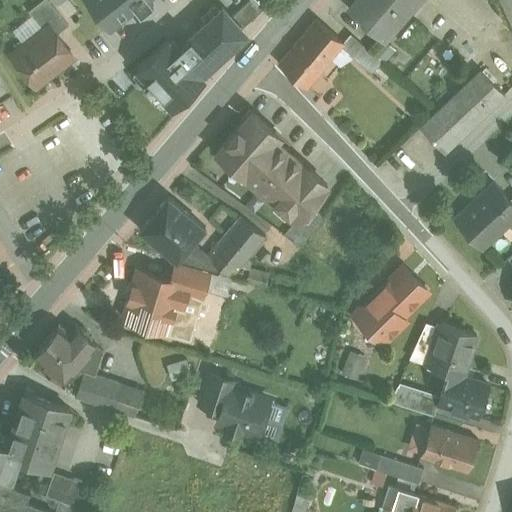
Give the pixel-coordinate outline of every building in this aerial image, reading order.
[(48,0),(42,0),(29,11),(44,30),(49,26),(57,35),(69,25),(48,0)] [(89,0),(110,26),(135,6),(139,10),(152,0),(89,0)] [(215,0),(222,8),(223,8),(232,19),(256,0),(215,0)] [(356,0),(349,8),(384,38),(416,0),(356,0)] [(176,50),(167,41),(137,67),(173,108),(210,64),(209,63),(218,56),(217,55),(225,48),(224,46),(233,38),(232,37),(241,29),(232,19),(223,8),(222,8),(176,50)] [(316,19),(279,63),(307,87),(342,48),(346,43),(344,42),(316,19)] [(44,30),(12,55),(37,85),(74,56),(57,35),(49,26),(44,30)] [(369,50),(351,34),(344,42),(346,43),(342,48),(372,74),(380,63),(367,51),(369,50)] [(482,70),(422,126),(446,151),(505,95),(482,70)] [(252,112),(218,151),(227,159),(233,159),(240,165),(235,171),(236,172),(241,166),(249,173),(249,178),(260,187),(290,153),(277,141),(281,136),(280,135),(279,135),(273,130),(274,130),(272,129),(252,112)] [(302,163),(290,153),(260,187),(276,202),(282,202),(287,206),(288,212),(297,220),(328,186),(310,170),(311,170),(309,169),(303,164),(302,163)] [(511,200),(495,183),(456,219),(482,248),(511,220),(511,200)] [(206,227),(169,196),(141,229),(178,260),(206,227)] [(313,208),(296,227),(308,237),(323,216),(313,208)] [(241,216),(199,267),(210,270),(232,277),(265,236),(241,216)] [(199,267),(178,260),(172,280),(189,285),(186,294),(201,299),(210,270),(199,267)] [(404,267),(377,294),(381,298),(359,320),(383,343),(406,321),(402,317),(428,291),(404,267)] [(269,274),(250,268),(247,281),(266,287),(269,274)] [(139,270),(124,318),(168,331),(175,306),(184,301),(186,294),(189,285),(172,280),(139,270)] [(352,282),(337,302),(344,307),(359,287),(352,282)] [(477,335),(442,323),(436,339),(435,338),(426,364),(449,372),(463,376),(477,335)] [(70,333),(61,325),(34,355),(65,381),(77,366),(87,354),(92,358),(100,348),(96,345),(98,344),(92,339),(92,335),(86,330),(81,330),(76,326),(70,333)] [(77,366),(65,381),(80,386),(84,372),(77,366)] [(122,384),(84,372),(80,386),(76,398),(113,410),(122,384)] [(236,381),(210,372),(199,404),(221,411),(229,386),(233,387),(236,381)] [(463,376),(449,372),(440,399),(439,404),(478,417),(488,384),(489,385),(489,384),(463,376)] [(233,387),(229,386),(221,411),(218,422),(226,425),(225,427),(241,432),(241,430),(257,435),(269,399),(233,387)] [(440,399),(398,386),(391,402),(435,415),(439,404),(440,399)] [(7,447),(0,444),(0,478),(11,482),(19,459),(48,469),(69,408),(25,393),(7,447)] [(478,439),(432,423),(421,455),(467,470),(478,439)] [(424,468),(381,455),(377,469),(420,483),(424,468)] [(385,476),(375,473),(372,483),(382,487),(385,476)] [(71,477),(69,483),(52,477),(46,495),(78,507),(86,482),(71,477)] [(11,482),(0,478),(0,511),(55,511),(56,511),(27,501),(31,490),(11,482)] [(409,511),(416,492),(389,484),(382,506),(401,511),(409,511)] [(46,495),(31,490),(27,501),(56,511),(55,511),(81,511),(82,509),(78,507),(46,495)] [(453,511),(456,505),(416,492),(409,511),(453,511)] [(306,511),(311,498),(298,494),(292,511),(306,511)]
